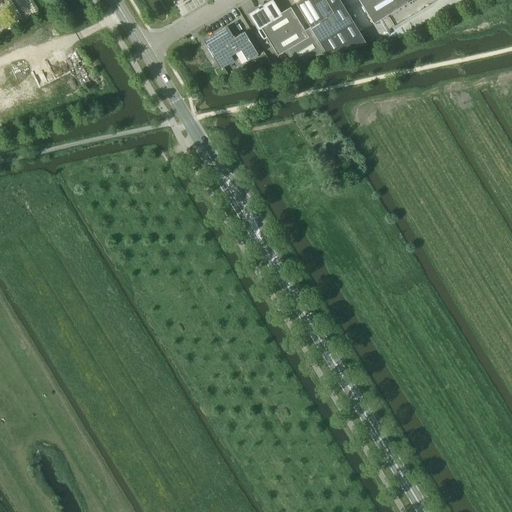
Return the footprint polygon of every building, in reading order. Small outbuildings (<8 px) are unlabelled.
[(257,7),(246,13),(262,38),(265,36),(276,54),(283,50),(289,59),(324,52),(308,26),(303,29),(289,6),(279,12),(272,0),(267,0),(261,4),(262,5),(258,8),(257,7)] [(308,26),(324,52),(366,43),(339,0),(297,0),(294,2),(308,26)] [(358,0),(372,23),(407,0),(358,0)] [(409,16),(391,27),(399,38),(416,28),(409,16)] [(202,40),(219,68),(237,57),(241,63),(257,53),(243,30),(233,36),(226,25),(202,40)] [(337,167),(325,145),(315,151),(327,172),(337,167)]
